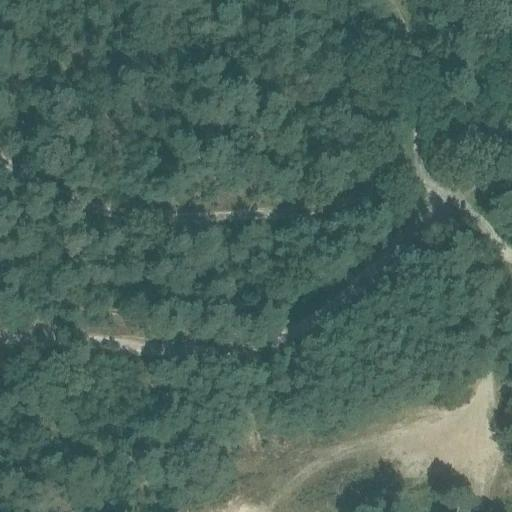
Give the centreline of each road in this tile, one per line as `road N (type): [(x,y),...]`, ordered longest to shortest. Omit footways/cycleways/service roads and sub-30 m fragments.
road 1 (track): [(449,205),(388,253),(341,308),(293,339),(210,356),(0,340)]
road 2 (track): [(0,158),(59,193),(181,221),(329,211),(419,173),(449,205)]
road 3 (track): [(240,511),(287,470),(485,398)]
road 4 (track): [(511,336),(489,361),(474,511)]
road 5 (track): [(391,0),(416,54),(428,112),(419,173)]
